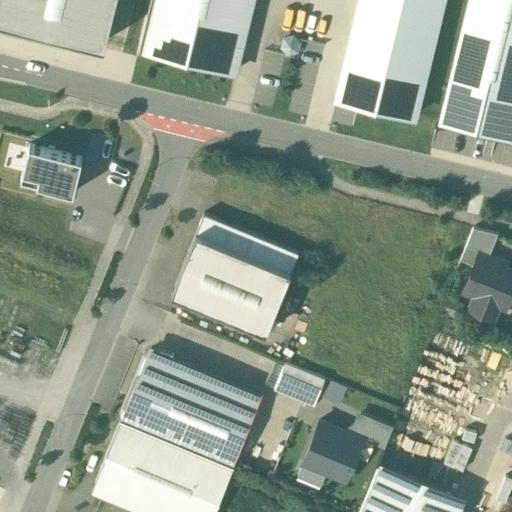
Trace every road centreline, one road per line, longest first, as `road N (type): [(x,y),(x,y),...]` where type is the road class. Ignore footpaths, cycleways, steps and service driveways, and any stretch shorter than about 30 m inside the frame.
road 1 (unclassified): [(193,111),(29,511)]
road 2 (unclassified): [(193,111),(511,189)]
road 3 (unclassified): [(0,66),(193,111)]
